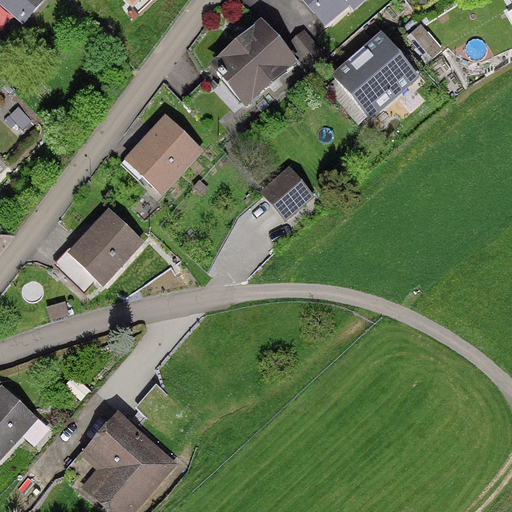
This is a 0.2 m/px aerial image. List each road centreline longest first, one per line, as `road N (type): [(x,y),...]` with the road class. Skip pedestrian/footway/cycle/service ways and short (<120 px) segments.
road 1 (unclassified): [(0,352),(104,317),(301,290),(388,307),(475,355),(511,388)]
road 2 (residential): [(201,0),(0,273)]
